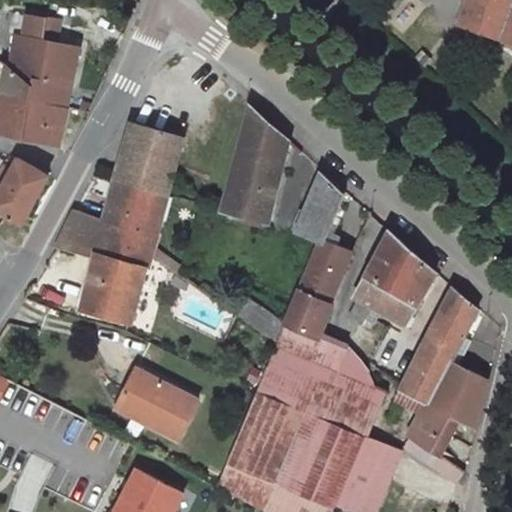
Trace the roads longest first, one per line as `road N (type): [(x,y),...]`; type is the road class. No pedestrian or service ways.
road 1 (unclassified): [(160,6),(226,51),(511,304)]
road 2 (tertiary): [(160,6),(0,309)]
road 3 (unclassified): [(476,511),(511,361)]
